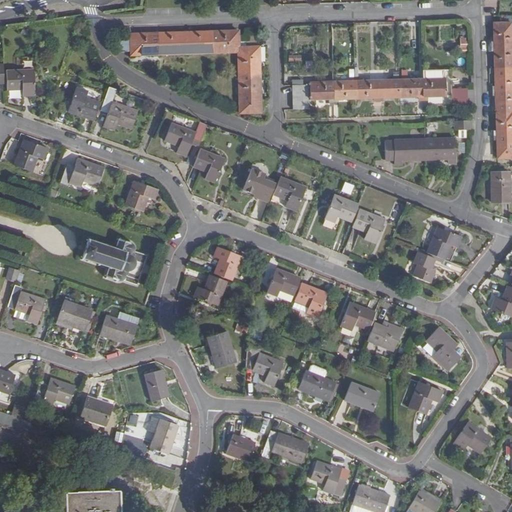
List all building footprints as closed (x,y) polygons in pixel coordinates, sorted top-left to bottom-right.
[(491,44),(511,44),(511,23),(494,23),(494,41),(491,41),(491,44)] [(129,36),(115,37),(115,51),(130,51),(130,55),(238,53),(240,113),(261,113),(259,47),(240,47),(239,31),(129,34),(129,36)] [(495,67),(511,66),(511,56),(511,44),(491,44),(491,49),(495,49),(495,67)] [(493,89),(511,89),(511,66),(495,67),(496,85),(492,85),(493,89)] [(7,90),(23,89),(23,94),(35,94),(34,70),(6,71),(6,80),(7,90)] [(423,79),(311,83),(311,100),(445,96),(444,78),(449,78),(449,71),(423,71),(423,79)] [(308,85),(292,85),(293,110),(308,109),(308,85)] [(68,111),(94,121),(97,113),(100,103),(86,98),(88,91),(76,87),(68,111)] [(111,102),(116,89),(108,87),(100,110),(108,113),(106,117),(103,125),(115,130),(117,123),(131,128),(137,111),(111,102)] [(467,88),(451,89),(452,105),(468,104),(467,88)] [(496,111),(511,111),(511,89),(493,89),(493,95),(496,95),(496,111)] [(494,135),(511,134),(511,111),(496,111),(497,130),(494,130),(494,135)] [(454,130),(472,129),(471,121),(454,122),(454,130)] [(198,147),(206,126),(199,123),(195,133),(172,123),(164,140),(179,146),(176,152),(186,156),(191,144),(198,147)] [(511,158),(511,134),(494,135),(494,140),(497,140),(498,158),(511,158)] [(454,139),(385,141),(386,161),(394,161),(394,165),(402,165),(402,161),(448,160),(448,163),(455,163),(454,139)] [(48,149),(24,140),(15,166),(33,172),(38,158),(44,160),(48,149)] [(199,151),(193,166),(207,172),(204,178),(215,183),(224,159),(200,149),(199,151)] [(104,168),(77,159),(74,168),(67,165),(60,183),(68,186),(69,183),(81,187),(83,181),(98,186),(104,168)] [(258,197),(268,202),(273,187),(275,184),(263,179),(265,174),(251,169),(243,189),(254,193),(259,195),(258,197)] [(509,172),(490,173),(491,202),(510,202),(509,172)] [(306,188),(280,177),(276,188),(273,195),(287,200),(285,206),(296,211),(306,188)] [(148,198),(154,200),(158,190),(134,182),(125,206),(143,212),(148,198)] [(344,182),(342,192),(351,194),(354,184),(344,182)] [(49,197),(56,199),(58,193),(51,190),(49,197)] [(353,218),(358,205),(334,195),(324,218),(335,222),(337,217),(351,223),(353,218)] [(149,214),(154,200),(148,198),(143,212),(149,214)] [(355,219),(352,226),(366,232),(364,238),(375,243),(385,219),(359,209),(355,219)] [(431,255),(445,260),(451,246),(457,248),(461,237),(438,227),(427,253),(431,255)] [(89,240),(87,239),(85,243),(88,244),(87,247),(84,246),(83,249),(82,253),(84,254),(83,257),(81,256),(80,259),(83,260),(82,262),(85,263),(86,261),(91,262),(90,265),(94,266),(95,264),(100,265),(99,268),(102,269),(103,266),(108,268),(107,273),(104,273),(103,276),(106,277),(105,280),(108,281),(109,278),(114,280),(113,282),(117,284),(118,281),(119,281),(120,281),(122,281),(123,281),(137,285),(147,255),(134,251),(134,249),(134,248),(134,246),(133,245),(132,244),(130,243),(131,240),(127,239),(126,241),(122,240),(123,237),(119,236),(118,239),(116,238),(114,242),(117,243),(115,248),(110,246),(111,244),(107,243),(106,245),(101,244),(102,241),(98,240),(97,242),(93,241),(94,239),(90,237),(89,240)] [(214,275),(221,277),(231,281),(241,257),(217,248),(213,257),(220,260),(214,275)] [(430,257),(418,252),(413,263),(418,265),(413,275),(431,283),(435,272),(432,270),(434,265),(436,259),(430,257)] [(296,290),(300,278),(276,269),(266,293),(277,297),(280,291),(293,296),(296,290)] [(18,273),(11,270),(7,282),(14,285),(18,273)] [(220,279),(209,275),(204,289),(197,287),(193,297),(217,306),(226,281),(220,279)] [(301,284),(298,291),(294,301),(308,306),(306,313),(317,317),(326,294),(301,284)] [(15,285),(7,308),(21,312),(19,319),(37,324),(45,300),(21,292),(22,288),(15,285)] [(511,288),(508,286),(502,300),(496,298),(491,309),(511,317),(511,288)] [(85,331),(93,311),(64,301),(57,321),(85,331)] [(294,301),(292,308),(306,313),(308,306),(294,301)] [(371,324),(375,313),(350,303),(341,326),(352,331),(355,325),(368,330),(371,324)] [(96,313),(93,311),(85,331),(89,333),(96,313)] [(119,313),(117,320),(137,326),(139,319),(119,313)] [(185,317),(188,325),(198,323),(194,314),(185,317)] [(137,326),(117,320),(106,316),(100,336),(131,345),(137,326)] [(245,334),(247,326),(238,323),(235,331),(245,334)] [(373,325),(367,341),(394,351),(402,330),(389,325),(387,329),(383,327),(374,324),(373,325)] [(458,346),(438,328),(426,341),(437,352),(432,356),(448,371),(460,358),(452,351),(458,346)] [(262,334),(254,330),(251,337),(259,341),(262,334)] [(226,332),(206,337),(216,369),(236,363),(226,332)] [(247,345),(245,368),(266,376),(263,383),(274,386),(283,363),(258,353),(259,350),(247,345)] [(310,367),(307,372),(324,379),(326,373),(310,367)] [(15,376),(3,372),(0,370),(0,391),(0,392),(9,395),(15,376)] [(161,370),(144,375),(151,402),(168,398),(161,370)] [(324,379),(307,372),(305,371),(298,389),(328,402),(336,383),(324,379)] [(47,389),(39,386),(33,404),(41,407),(42,403),(52,407),(55,400),(69,405),(75,387),(50,379),(47,389)] [(442,391),(419,382),(408,408),(425,415),(431,400),(437,403),(442,391)] [(380,394),(351,383),(344,400),(373,412),(380,394)] [(33,404),(39,386),(35,385),(29,403),(33,404)] [(113,405),(87,397),(80,418),(106,427),(113,405)] [(0,427),(52,445),(56,431),(22,419),(0,411),(0,427)] [(154,436),(160,420),(152,416),(146,433),(154,436)] [(178,426),(160,420),(154,436),(150,448),(168,455),(178,426)] [(491,439),(467,422),(453,443),(463,450),(467,445),(480,454),(491,439)] [(270,431),(261,456),(269,459),(271,453),(301,464),(308,444),(270,431)] [(255,443),(232,435),(226,454),(248,462),(255,443)] [(338,478),(341,471),(316,462),(310,479),(325,484),(322,491),(318,502),(329,506),(333,495),(340,497),(346,480),(338,478)] [(106,491),(65,493),(65,511),(118,511),(118,494),(134,493),(133,468),(106,469),(106,491)] [(348,473),(341,471),(338,478),(346,480),(348,473)] [(384,511),(389,496),(358,486),(352,504),(375,511),(384,511)] [(408,509),(413,511),(434,511),(439,504),(432,500),(418,492),(408,509)]
